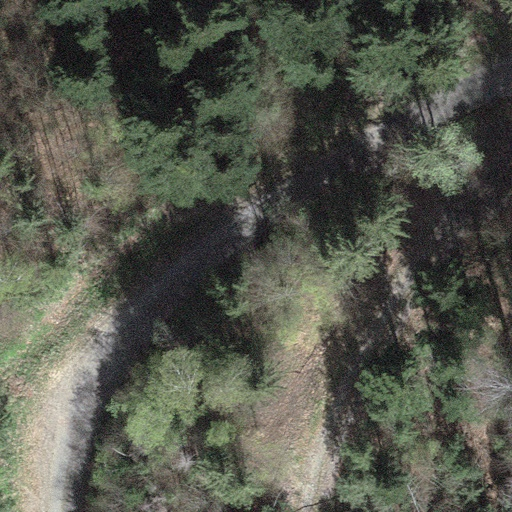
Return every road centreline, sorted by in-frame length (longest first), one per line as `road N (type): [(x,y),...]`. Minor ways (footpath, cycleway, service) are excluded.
road 1 (track): [(511,71),(377,129),(216,239),(143,309),(88,387),(62,467),(61,511)]
road 2 (track): [(313,511),(358,377),(511,144)]
